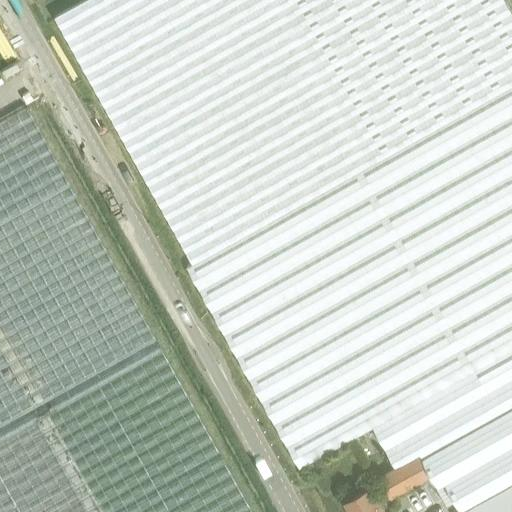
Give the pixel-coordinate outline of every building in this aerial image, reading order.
[(83,0),(55,16),(192,258),(184,262),(299,466),(373,426),(396,466),(419,453),(431,475),(437,485),(445,480),(462,511),(511,511),(511,12),(505,0),(83,0)] [(0,431),(160,347),(26,105),(0,119),(0,431)] [(251,511),(160,347),(0,431),(0,511),(251,511)] [(396,466),(379,475),(383,481),(392,497),(431,475),(419,453),(396,466)] [(371,485),(344,501),(350,511),(386,511),(383,506),(393,500),(392,497),(383,481),(372,487),(371,485)]
